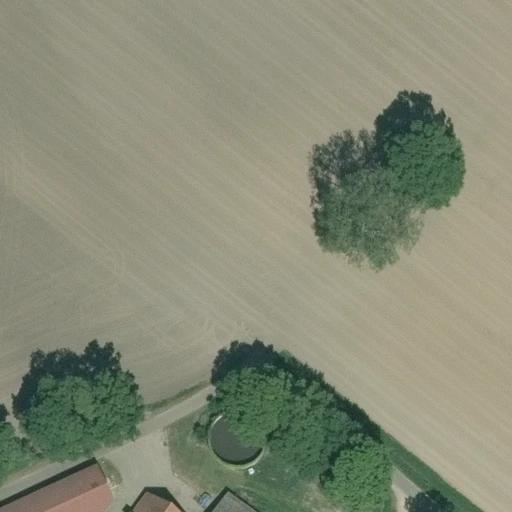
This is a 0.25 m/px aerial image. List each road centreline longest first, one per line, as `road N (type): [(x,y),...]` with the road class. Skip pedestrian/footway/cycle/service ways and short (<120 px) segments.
road 1 (unclassified): [(0,485),(100,416),(241,365),(311,402),(440,511)]
road 2 (track): [(511,69),(419,218),(241,365)]
